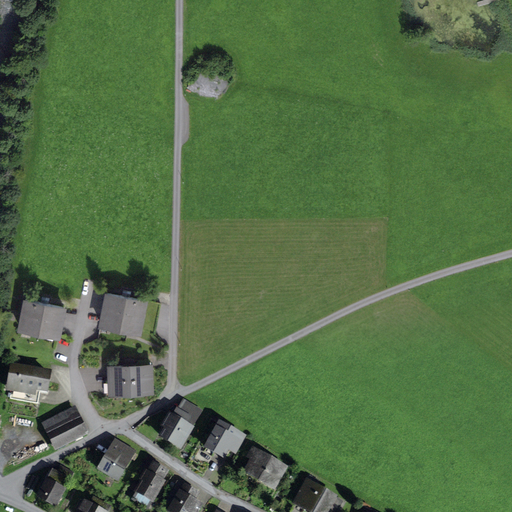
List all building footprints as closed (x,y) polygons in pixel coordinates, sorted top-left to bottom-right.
[(206,73),(199,84),(217,96),(224,86),(206,73)] [(114,342),(117,326),(154,334),(160,303),(130,297),(131,291),(123,289),(122,296),(107,293),(98,338),(114,342)] [(25,299),(20,328),(58,335),(64,307),(48,304),(50,298),(42,296),(40,302),(25,299)] [(124,396),(124,391),(152,390),(151,365),(134,365),(133,359),(123,360),(124,366),(109,366),(110,396),(124,396)] [(37,404),(40,391),(46,392),(49,374),(26,369),(26,365),(13,363),(10,378),(14,378),(11,390),(10,399),(37,404)] [(185,426),(191,429),(201,412),(183,401),(177,411),(189,419),(185,426)] [(44,424),(56,448),(86,434),(74,409),(44,424)] [(169,425),(162,437),(180,448),(191,429),(185,426),(189,419),(177,411),(172,419),(169,417),(165,423),(169,425)] [(219,425),(206,448),(223,457),(228,449),(236,454),(244,439),(219,425)] [(100,470),(117,480),(130,458),(134,460),(137,455),(116,443),(100,470)] [(252,460),(245,473),(255,478),(257,475),(275,486),(284,469),(259,455),(252,451),(248,457),(252,460)] [(145,473),(147,475),(155,462),(148,458),(141,471),(145,473)] [(132,500),(147,509),(162,484),(160,482),(165,473),(155,467),(157,464),(155,462),(147,475),(145,473),(142,478),(144,480),(132,500)] [(39,497),(55,506),(72,474),(60,468),(57,474),(52,472),(47,482),(44,480),(40,487),(43,489),(39,497)] [(335,511),(341,502),(315,487),(319,481),(311,476),(295,503),(310,511),(326,511),(329,508),(335,511)] [(184,487),(184,486),(177,481),(167,499),(174,503),(184,487)] [(197,511),(201,507),(193,502),(198,495),(184,487),(174,503),(169,511),(170,511),(197,511)] [(106,511),(109,508),(94,499),(90,506),(82,502),(76,511),(106,511)]
